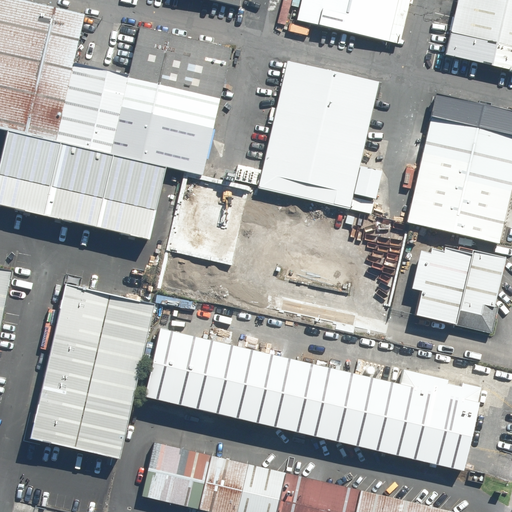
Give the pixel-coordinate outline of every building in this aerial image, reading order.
[(0,0),(0,128),(14,132),(107,153),(124,77),(70,65),(82,16),(13,0),(0,0)] [(299,0),(294,23),(386,44),(396,0),(299,0)] [(511,73),(511,0),(455,0),(442,57),(511,73)] [(107,153),(172,168),(204,176),(233,52),(136,29),(124,77),(107,153)] [(380,85),(285,63),(256,185),(352,207),(380,85)] [(511,200),(511,114),(431,96),(402,220),(502,244),(511,200)] [(265,130),(248,126),(244,146),(261,149),(265,130)] [(107,153),(14,132),(0,190),(0,205),(155,241),(172,168),(107,153)] [(405,224),(367,215),(365,223),(404,232),(405,224)] [(377,226),(367,224),(362,242),(372,244),(377,226)] [(419,229),(410,228),(407,244),(415,246),(419,229)] [(402,240),(392,238),(390,246),(383,245),(379,259),(396,263),(402,240)] [(502,260),(427,243),(410,315),(486,332),(502,260)] [(0,354),(16,271),(0,268),(0,354)] [(300,284),(280,280),(278,288),(299,293),(300,284)] [(159,303),(70,283),(35,439),(125,458),(159,303)] [(347,296),(310,287),(308,295),(345,304),(347,296)] [(476,398),(162,329),(146,402),(460,470),(476,398)] [(451,511),(452,509),(151,441),(139,496),(209,511),(451,511)]
